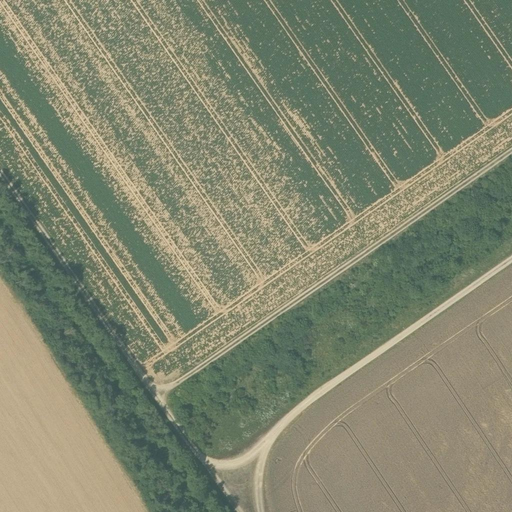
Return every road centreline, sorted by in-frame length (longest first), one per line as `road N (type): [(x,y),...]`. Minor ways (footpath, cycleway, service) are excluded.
road 1 (track): [(158,397),(511,152)]
road 2 (track): [(0,171),(235,511)]
road 3 (track): [(207,470),(511,261)]
